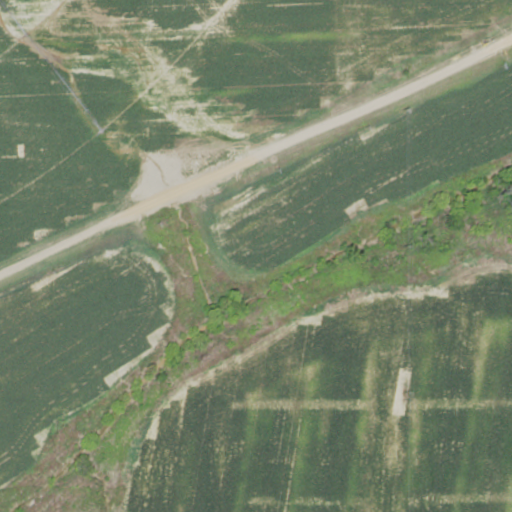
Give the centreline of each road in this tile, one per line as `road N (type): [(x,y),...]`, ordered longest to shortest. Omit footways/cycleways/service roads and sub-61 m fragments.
road 1 (residential): [(0,261),(336,109),(356,89),(511,18)]
road 2 (residential): [(401,372),(400,511)]
